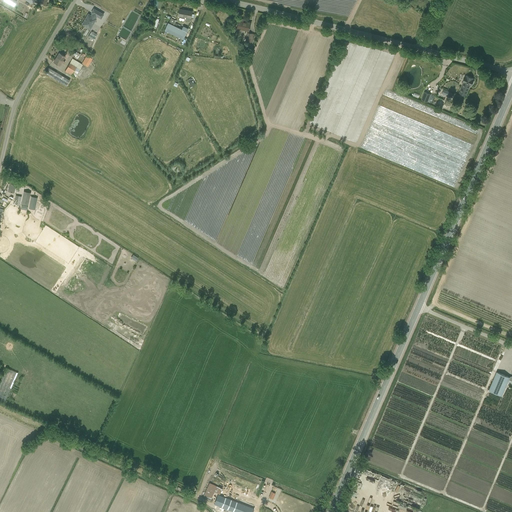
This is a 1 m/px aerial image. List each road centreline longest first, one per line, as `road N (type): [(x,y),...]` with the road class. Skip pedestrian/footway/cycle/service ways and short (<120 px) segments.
road 1 (primary): [(330,511),(511,89)]
road 2 (unclassified): [(511,74),(213,0)]
road 3 (unclassified): [(0,163),(19,88),(74,0)]
